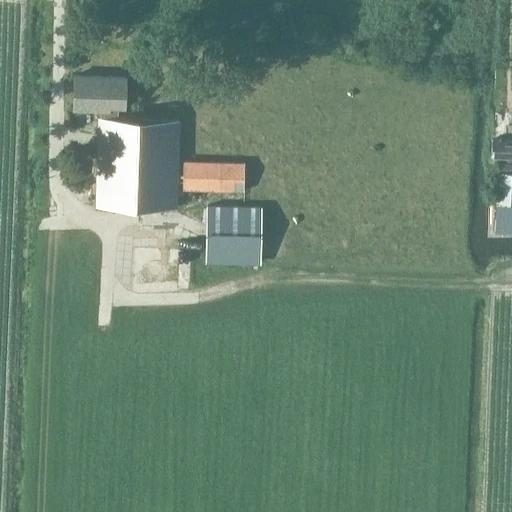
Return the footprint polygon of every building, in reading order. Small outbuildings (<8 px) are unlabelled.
[(118,112),(125,112),(126,77),(75,76),(74,110),(101,111),(100,117),(97,117),(95,206),(177,208),(179,120),(118,118),(118,112)] [(244,191),(244,162),(184,161),(183,189),(244,191)] [(511,169),(496,168),(494,198),(511,199),(511,169)] [(494,231),(511,231),(511,203),(495,203),(494,231)] [(261,262),(262,206),(207,205),(206,261),(261,262)]
